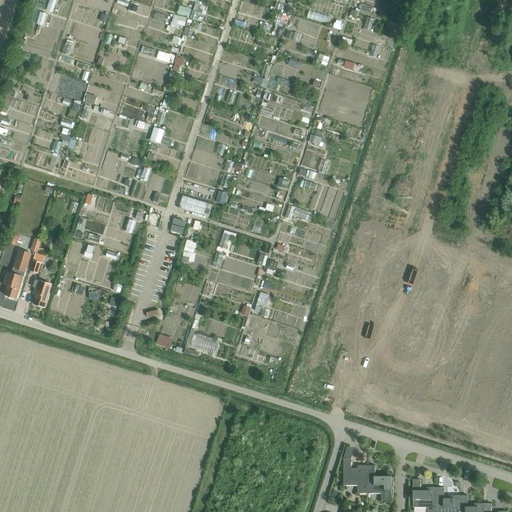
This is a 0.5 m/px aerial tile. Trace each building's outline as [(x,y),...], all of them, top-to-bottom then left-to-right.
[(193,10),(205,14),(208,6),(196,2),(193,10)] [(182,7),(180,16),(176,15),(174,23),(187,25),(190,8),(182,7)] [(310,9),(307,16),(326,24),(329,16),(310,9)] [(36,22),(44,25),(48,14),(40,11),(36,22)] [(287,24),(289,16),(277,14),(276,19),(279,20),(278,22),(287,24)] [(371,29),(374,18),(368,17),(365,28),(371,29)] [(501,30),(494,51),(500,53),(503,44),(511,47),(511,24),(509,24),(507,31),(501,30)] [(173,62),(175,54),(160,51),(158,59),(173,62)] [(267,61),(274,63),(276,57),(269,54),(267,61)] [(318,61),(328,64),(330,57),(320,54),(318,61)] [(174,70),(182,71),(185,58),(177,56),(174,70)] [(256,75),(253,82),(266,88),(269,80),(256,75)] [(85,102),(97,103),(97,94),(86,94),(85,102)] [(309,125),(311,117),(302,114),(299,121),(309,125)] [(59,144),(76,148),(77,138),(61,135),(59,144)] [(141,165),(143,161),(134,157),(132,162),(141,165)] [(148,180),(151,170),(140,167),(137,177),(148,180)] [(180,207),(209,217),(213,204),(184,194),(180,207)] [(288,215),(311,219),(313,210),(289,206),(288,215)] [(137,220),(142,222),(146,212),(141,210),(137,220)] [(159,227),(162,215),(152,212),(149,224),(159,227)] [(171,230),(183,234),(187,221),(175,217),(171,230)] [(277,248),(288,252),(291,242),(280,238),(277,248)] [(194,262),(198,241),(187,239),(183,259),(194,262)] [(120,252),(108,249),(106,257),(118,261),(120,252)] [(19,250),(13,269),(25,273),(31,254),(19,250)] [(38,273),(41,263),(43,264),(45,256),(36,253),(33,261),(33,260),(30,271),(38,273)] [(4,285),(8,286),(5,295),(16,299),(23,277),(8,272),(4,285)] [(51,285),(37,280),(35,280),(33,287),(35,288),(33,293),(37,294),(34,304),(44,307),(51,285)] [(256,310),(262,312),(262,315),(268,317),(269,310),(265,309),(269,295),(260,292),(256,310)] [(367,494),(367,466),(357,466),(357,469),(351,469),(351,458),(354,448),(347,446),(343,458),(343,486),(357,486),(357,494),(367,494)] [(367,466),(367,494),(381,494),(381,502),(391,502),(391,474),(381,474),(381,477),(375,477),(375,466),(367,466)] [(436,511),(437,488),(427,488),(427,491),(420,491),(420,480),(413,480),(413,508),(427,508),(426,511),(436,511)] [(437,488),(436,511),(460,511),(460,496),(450,496),(450,499),(444,499),(444,488),(437,488)] [(460,496),(460,511),(483,511),(484,504),(474,504),(474,507),(468,507),(468,496),(460,496)]
